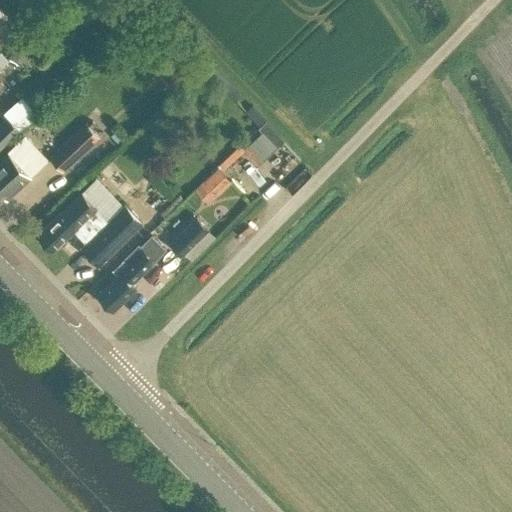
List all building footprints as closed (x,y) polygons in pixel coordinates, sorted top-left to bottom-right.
[(29,61),(34,42),(16,38),(11,56),(29,61)] [(0,149),(21,129),(9,116),(0,124),(0,149)] [(64,170),(100,136),(86,122),(50,156),(64,170)] [(265,159),(283,142),(266,123),(260,128),(263,132),(251,144),(265,159)] [(32,176),(11,154),(0,164),(0,200),(5,196),(8,199),(32,176)] [(231,183),(218,170),(208,180),(220,193),(231,183)] [(88,209),(76,198),(64,210),(61,208),(38,232),(54,247),(67,234),(69,235),(75,230),(87,241),(82,246),(99,263),(141,221),(124,204),(101,226),(86,211),(88,209)] [(209,229),(196,216),(170,242),(182,255),(209,229)] [(156,260),(155,259),(166,248),(151,233),(140,244),(139,242),(122,259),(126,263),(96,293),(114,310),(137,287),(133,283),(156,260)]
